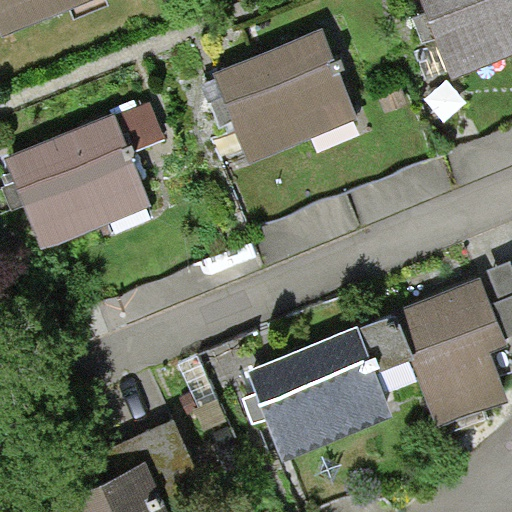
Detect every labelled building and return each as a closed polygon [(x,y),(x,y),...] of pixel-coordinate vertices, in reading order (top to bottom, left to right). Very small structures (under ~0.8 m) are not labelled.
[(0,0),(0,5),(3,14),(46,0),(0,0)] [(511,0),(426,0),(453,67),(511,43),(511,0)] [(326,19),(215,64),(251,152),(362,107),(326,19)] [(154,194),(46,236),(31,244),(56,309),(103,289),(240,231),(337,189),(432,149),(511,114),(511,43),(453,67),(362,107),(251,152),(154,194)] [(120,106),(11,148),(46,236),(154,194),(120,106)] [(511,260),(511,257),(403,300),(421,345),(411,348),(437,412),(507,384),(490,341),(509,334),(507,328),(511,326),(511,260)] [(361,318),(250,365),(286,449),(397,402),(361,318)] [(71,511),(171,511),(196,500),(179,463),(198,454),(178,410),(118,437),(126,455),(119,459),(111,462),(60,488),(71,511)] [(126,455),(118,437),(103,444),(111,462),(119,459),(126,455)]
